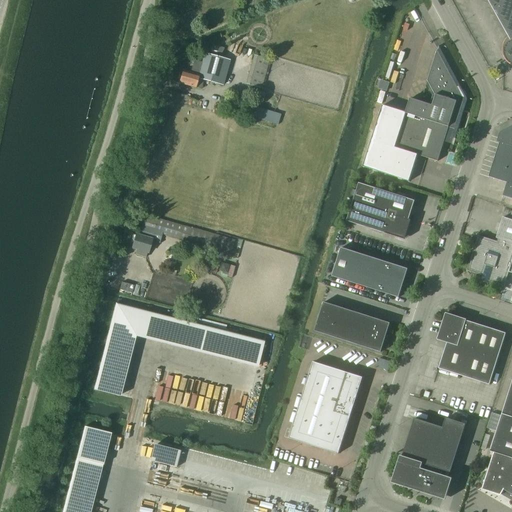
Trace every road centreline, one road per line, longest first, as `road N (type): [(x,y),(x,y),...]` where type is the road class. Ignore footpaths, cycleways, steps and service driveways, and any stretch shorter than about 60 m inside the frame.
road 1 (unclassified): [(2,511),(147,0)]
road 2 (tertiary): [(364,495),(431,285)]
road 3 (tertiary): [(431,285),(491,99)]
